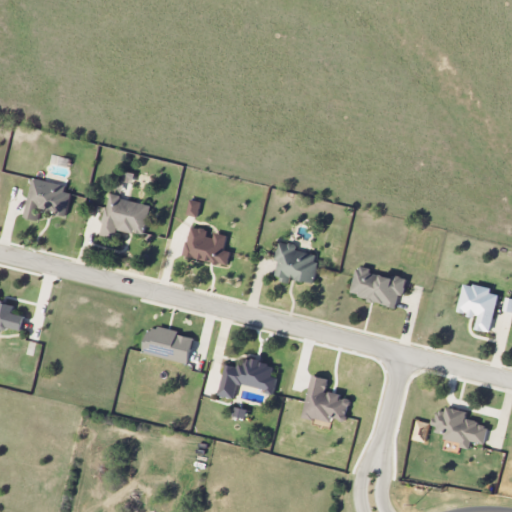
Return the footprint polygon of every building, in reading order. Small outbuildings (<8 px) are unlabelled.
[(68,215),(74,190),(34,180),(25,217),(40,221),(43,209),(68,215)] [(145,236),(152,205),(110,196),(101,236),(116,240),(118,230),(145,236)] [(200,218),(204,202),(192,200),(188,216),(200,218)] [(233,252),(227,251),(230,236),(212,233),(213,231),(192,227),(186,257),(231,265),(233,252)] [(313,284),(322,257),(281,243),(275,260),(281,262),(276,278),(291,283),(293,277),(313,284)] [(358,268),(351,296),(398,307),(401,294),(406,295),(409,280),(372,272),(372,271),(358,268)] [(492,334),(501,295),(493,294),(494,289),(466,283),(459,313),(480,318),(477,330),(492,334)] [(0,332),(1,332),(3,327),(24,331),(27,317),(14,314),(16,305),(1,302),(2,297),(0,296),(0,332)] [(190,364),(197,338),(152,326),(145,354),(190,364)] [(220,396),(236,399),(239,385),(276,393),(279,378),(274,377),(277,365),(242,358),(240,368),(227,365),(220,396)] [(304,417),(333,424),(335,418),(347,421),(351,402),(343,401),(344,395),(328,391),(331,379),(314,376),(304,417)] [(486,445),(491,426),(467,420),(469,412),(448,407),(447,413),(439,411),(434,432),(446,435),(445,441),(472,448),(473,442),(486,445)] [(235,417),(248,420),(250,411),(238,408),(235,417)]
